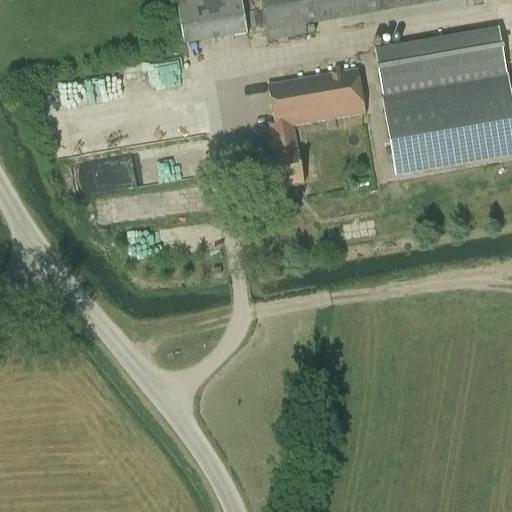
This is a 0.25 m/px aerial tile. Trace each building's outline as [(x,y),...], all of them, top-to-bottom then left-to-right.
[(247,35),(240,0),(223,0),(230,38),(247,35)] [(260,0),(268,42),(306,35),(299,0),(260,0)] [(297,154),(292,128),(365,116),(358,72),(268,88),(278,146),(272,147),(274,158),(261,161),(267,192),(304,185),(298,154),(297,154)] [(459,126),(389,138),(393,162),(463,150),(459,126)] [(200,256),(200,232),(130,235),(130,258),(200,256)]
